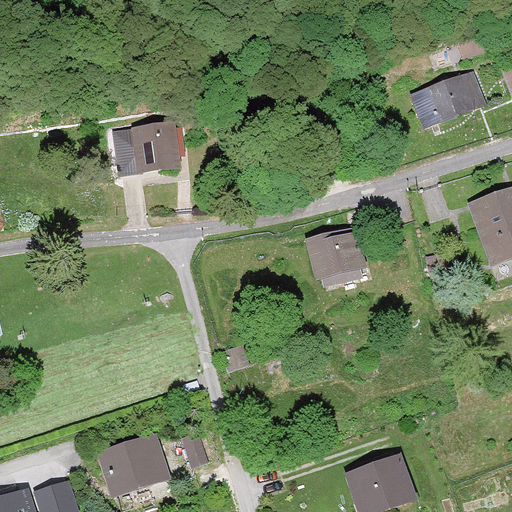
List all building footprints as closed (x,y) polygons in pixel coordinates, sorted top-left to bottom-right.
[(511,71),(502,75),(511,102),(511,71)] [(411,99),(420,128),(439,121),(441,126),(461,119),(459,113),(482,106),(472,74),(448,82),(450,87),(411,99)] [(175,134),(115,139),(119,180),(178,176),(175,134)] [(511,192),(469,209),(492,273),(511,266),(511,192)] [(319,289),(366,276),(356,238),(309,251),(319,289)] [(224,374),(249,366),(242,344),(217,352),(224,374)] [(197,385),(182,389),(185,399),(200,394),(197,385)] [(181,441),(190,469),(206,463),(197,435),(181,441)] [(99,458),(113,504),(173,487),(159,441),(99,458)] [(403,511),(418,507),(402,460),(347,479),(358,511),(403,511)] [(41,511),(80,511),(71,478),(35,487),(41,511)] [(36,511),(29,490),(0,498),(0,511),(36,511)]
